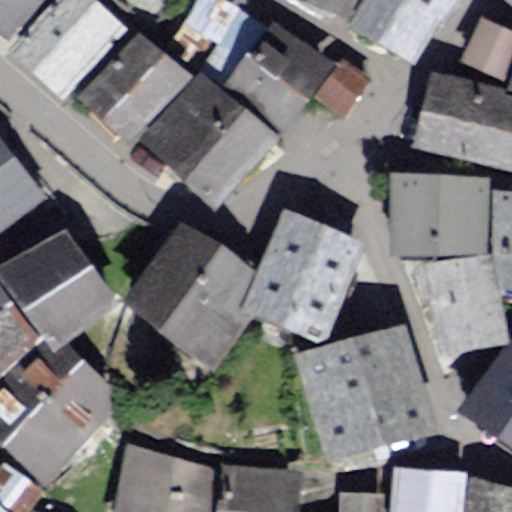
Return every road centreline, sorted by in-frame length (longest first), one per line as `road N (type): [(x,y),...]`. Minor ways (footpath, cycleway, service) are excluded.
road 1 (residential): [(340,147),(222,222),(132,194),(0,83)]
road 2 (residential): [(511,470),(477,442),(406,326),(340,147)]
road 3 (residential): [(405,80),(254,0)]
